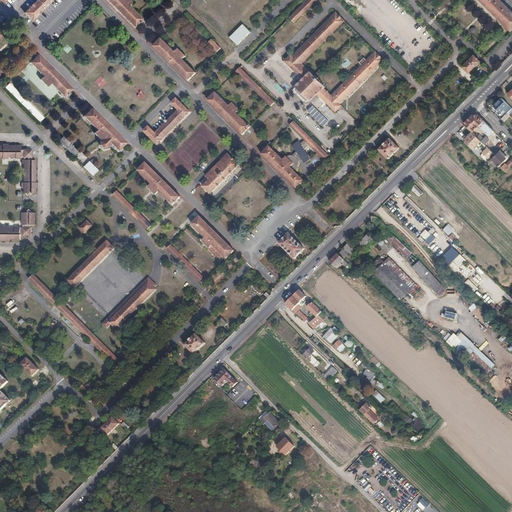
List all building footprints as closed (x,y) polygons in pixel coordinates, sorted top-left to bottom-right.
[(35,0),(23,12),(31,20),(51,0),(35,0)] [(106,0),(133,27),(141,19),(137,15),(128,5),(131,2),(128,0),(106,0)] [(306,0),(289,17),(294,22),(316,0),(306,0)] [(479,0),(494,15),(511,31),(511,29),(511,12),(499,0),(479,0)] [(316,93),(334,111),(340,105),(339,104),(383,60),(374,51),(366,59),(364,57),(359,62),(361,64),(330,95),(299,64),(344,20),(335,12),(291,56),(290,54),(283,61),(302,79),(295,86),(296,87),(293,89),(306,102),(308,99),(309,100),(316,93)] [(194,22),(185,13),(181,17),(190,26),(194,22)] [(274,35),(279,40),(294,24),(289,19),(274,35)] [(229,38),(242,25),(241,24),(228,37),(229,38)] [(236,45),(249,32),(242,25),(229,38),(236,45)] [(160,38),(152,46),(187,81),(195,73),(181,58),(184,55),(177,48),(174,52),(160,38)] [(212,48),(216,44),(211,39),(207,43),(212,48)] [(71,89),(37,54),(29,62),(42,76),(39,79),(47,87),(50,83),(63,97),(71,89)] [(461,66),(468,73),(480,61),(473,55),(461,66)] [(315,73),(318,76),(324,70),(321,67),(315,73)] [(239,76),(243,72),(239,68),(235,72),(239,76)] [(243,72),(239,76),(270,106),(274,103),(250,79),(243,72)] [(100,76),(94,82),(101,88),(107,82),(100,76)] [(16,91),(8,83),(4,87),(12,94),(16,91)] [(23,98),(16,91),(12,94),(16,99),(19,102),(23,98)] [(214,92),(206,100),(241,135),(249,127),(246,124),(236,114),(239,110),(231,103),(228,106),(214,92)] [(42,117),(23,98),(19,102),(36,119),(38,121),(42,117)] [(142,131),(156,145),(189,113),(175,98),(170,103),(177,111),(167,121),(165,119),(163,121),(165,123),(154,133),(147,126),(142,131)] [(509,105),(502,98),(494,106),(501,113),(509,105)] [(125,142),(90,108),(82,116),(96,130),(93,133),(100,140),(103,137),(109,143),(117,151),(125,142)] [(503,122),(509,117),(506,114),(501,119),(503,122)] [(495,131),(478,115),(472,115),(464,123),(472,131),(473,132),(479,125),(490,136),(495,131)] [(289,126),(304,141),(300,144),(298,142),(291,147),(296,153),(288,159),(292,164),(289,167),(293,171),(294,170),(295,170),(295,169),(296,168),(297,167),(297,166),(297,165),(297,164),(298,164),(298,163),(301,160),(303,163),(309,160),(303,151),(308,145),(324,161),(327,156),(293,122),(289,126)] [(473,132),(465,139),(474,149),(482,141),(478,137),(473,132)] [(490,140),(486,137),(484,138),(480,134),(478,137),(482,141),(485,145),(490,140)] [(68,144),(61,136),(57,140),(65,148),(68,144)] [(109,143),(103,137),(100,140),(98,141),(98,145),(101,147),(105,147),(109,143)] [(378,150),(387,160),(399,149),(389,139),(378,150)] [(34,182),(34,160),(30,160),(29,158),(31,158),(31,153),(29,153),(26,151),(26,149),(22,149),(22,150),(20,150),(20,145),(7,145),(7,144),(0,144),(1,145),(0,145),(0,157),(1,158),(7,158),(7,157),(14,157),(14,158),(20,158),(20,157),(21,157),(22,158),(22,160),(21,160),(21,164),(23,164),(22,182),(21,182),(21,189),(22,189),(22,193),(24,193),(26,195),(27,193),(29,193),(31,194),(32,193),(34,193),(34,189),(35,189),(35,182),(34,182)] [(77,152),(68,144),(65,148),(69,152),(72,155),(77,152)] [(268,146),(260,154),(295,189),(303,181),(293,171),(289,167),(292,164),(288,159),(285,157),(282,160),(268,146)] [(494,153),(488,147),(483,152),(489,158),(494,153)] [(500,167),(507,159),(500,151),(492,159),(500,167)] [(224,164),(231,157),(227,154),(220,161),(224,164)] [(201,187),(209,194),(238,165),(231,157),(224,164),(220,161),(204,177),(208,180),(201,187)] [(507,172),(511,166),(511,160),(508,165),(506,163),(502,168),(507,172)] [(97,170),(89,161),(83,166),(86,169),(92,175),(97,170)] [(144,162),(136,170),(150,184),(147,187),(155,194),(157,192),(167,202),(171,205),(180,197),(169,187),(157,174),(147,164),(144,162)] [(419,197),(423,193),(416,185),(412,189),(419,197)] [(126,200),(116,191),(112,195),(124,207),(128,202),(126,200)] [(150,225),(131,206),(128,202),(124,207),(146,230),(150,225)] [(24,236),(30,230),(30,227),(29,227),(29,225),(34,225),(34,217),(34,213),(32,213),(28,209),(24,213),(21,213),(21,225),(22,225),(22,227),(21,228),(20,228),(20,227),(14,226),(14,228),(9,228),(9,226),(2,226),(0,226),(0,240),(9,241),(9,239),(20,239),(20,235),(21,235),(21,236),(22,236),(24,236)] [(199,216),(190,224),(204,238),(201,241),(208,248),(207,249),(218,260),(222,256),(225,259),(233,250),(213,230),(199,216)] [(91,226),(86,221),(79,229),(84,234),(91,226)] [(449,224),(443,230),(449,235),(455,229),(449,224)] [(418,238),(423,243),(431,234),(426,230),(418,238)] [(454,242),(460,237),(454,232),(449,237),(454,242)] [(388,233),(384,238),(406,259),(411,255),(388,233)] [(287,234),(277,244),(293,259),(303,249),(287,234)] [(365,247),(373,239),(369,234),(360,242),(365,247)] [(426,245),(433,239),(430,237),(424,243),(426,245)] [(343,249),(347,254),(357,245),(353,240),(348,245),(347,244),(343,249)] [(66,280),(74,288),(114,248),(106,241),(66,280)] [(170,245),(166,249),(200,284),(204,280),(170,245)] [(462,274),(467,279),(476,270),(456,250),(444,262),(459,277),(462,274)] [(351,261),(342,253),(339,255),(348,264),(351,261)] [(349,264),(338,254),(329,262),(337,269),(339,266),(341,267),(342,265),(345,268),(349,264)] [(380,259),(370,269),(401,300),(415,286),(389,260),(385,264),(380,259)] [(419,260),(412,266),(439,296),(446,289),(419,260)] [(121,363),(33,274),(28,279),(42,293),(60,311),(63,314),(86,337),(116,368),(121,363)] [(156,285),(148,277),(145,280),(153,288),(156,285)] [(470,277),(465,283),(474,290),(479,285),(470,277)] [(110,325),(115,330),(155,290),(153,288),(145,280),(101,324),(106,329),(110,325)] [(307,301),(304,299),(307,296),(300,290),(293,296),(303,305),(307,301)] [(303,305),(293,296),(286,303),(293,310),(296,312),(303,305)] [(322,313),(323,312),(313,303),(311,306),(309,307),(318,316),(318,317),(319,316),(322,313)] [(504,310),(498,305),(496,307),(492,303),(490,306),(499,315),(504,310)] [(482,323),(486,319),(473,305),(469,308),(482,323)] [(447,311),(446,314),(442,313),(442,316),(457,320),(458,314),(447,311)] [(86,337),(63,314),(58,319),(81,341),(86,337)] [(319,316),(318,317),(318,316),(314,320),(309,323),(310,325),(313,327),(322,319),(319,316)] [(220,319),(217,322),(223,328),(226,325),(220,319)] [(56,321),(50,327),(68,346),(74,340),(56,321)] [(324,337),(331,343),(339,335),(331,328),(324,337)] [(47,330),(41,336),(59,354),(65,348),(47,330)] [(448,333),(443,338),(445,341),(451,336),(448,333)] [(184,345),(193,355),(204,343),(195,334),(184,345)] [(340,353),(346,346),(339,339),(333,346),(340,353)] [(350,348),(354,343),(349,339),(345,344),(350,348)] [(310,358),(315,352),(311,348),(304,356),(308,359),(307,360),(311,363),(313,360),(310,358)] [(472,354),(467,360),(485,376),(490,370),(472,354)] [(26,358),(19,365),(31,377),(38,370),(26,358)] [(329,381),(338,372),(333,366),(324,376),(329,381)] [(212,379),(221,388),(229,379),(235,385),(238,381),(225,368),(215,378),(214,376),(212,379)] [(383,388),(385,384),(374,379),(376,373),(366,369),(363,375),(367,376),(365,381),(383,388)] [(0,409),(5,404),(4,403),(8,399),(0,390),(0,388),(7,381),(0,374),(0,409)] [(28,386),(31,389),(36,383),(33,380),(28,386)] [(235,402),(249,387),(242,380),(228,395),(235,402)] [(90,394),(81,385),(79,388),(87,396),(90,394)] [(372,394),(381,403),(385,399),(377,390),(372,394)] [(373,414),(370,410),(372,407),(368,404),(362,411),(365,414),(365,415),(374,424),(376,421),(371,416),(373,414)] [(416,418),(410,425),(418,432),(425,424),(417,417),(419,415),(414,411),(411,414),(416,418)] [(270,412),(263,418),(274,429),(280,422),(270,412)] [(100,429),(106,436),(118,425),(112,418),(100,429)] [(287,454),(294,446),(285,437),(277,446),(281,449),(287,454)] [(262,468),(252,460),(249,463),(256,469),(259,471),(262,468)]
